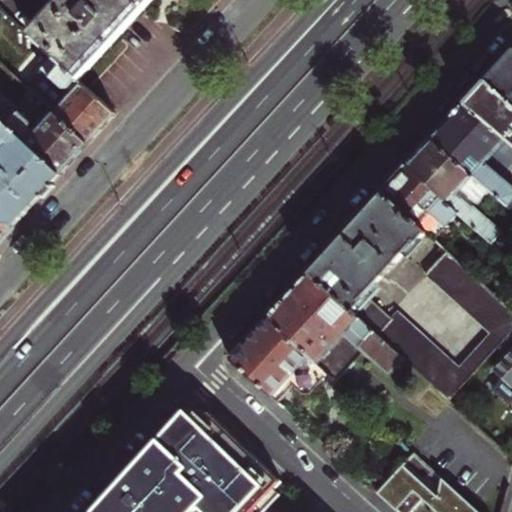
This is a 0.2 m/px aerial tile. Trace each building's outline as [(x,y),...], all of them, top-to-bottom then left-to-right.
[(27,35),(53,57),(79,81),(152,0),(58,0),(59,0),(27,35)] [(511,52),(497,69),(484,83),(511,108),(511,52)] [(54,114),(88,145),(99,133),(116,114),(79,81),(53,57),(40,71),(69,97),(54,114)] [(511,108),(484,83),(474,93),(466,102),(511,144),(511,108)] [(0,99),(0,119),(61,174),(74,160),(88,145),(54,114),(37,133),(0,99)] [(447,124),(431,141),(488,193),(511,215),(511,185),(503,177),(511,167),(511,144),(466,102),(447,124)] [(0,187),(28,210),(45,191),(61,174),(0,119),(0,187)] [(419,154),(407,167),(458,215),(490,244),(501,232),(475,208),(488,193),(431,141),(419,154)] [(395,180),(383,193),(426,232),(434,240),(458,215),(407,167),(395,180)] [(28,210),(0,187),(0,222),(15,224),(22,216),(28,210)] [(352,313),(426,232),(383,193),(345,235),(309,274),(352,313)] [(0,240),(3,238),(15,224),(0,222),(0,240)] [(511,334),(511,312),(442,248),(437,254),(442,259),(427,275),(491,334),(459,369),(400,314),(394,320),(373,301),(358,318),(403,359),(451,402),(510,337),(511,334)] [(267,320),(328,373),(334,379),(360,352),(387,377),(403,359),(358,318),(352,313),(309,274),(285,300),(267,320)] [(305,399),(328,373),(267,320),(244,346),(232,358),(278,401),(291,386),(305,399)] [(511,394),(511,334),(510,337),(511,338),(511,354),(496,372),(503,379),(499,383),(511,394)] [(91,511),(191,511),(199,505),(206,511),(250,511),(265,498),(255,487),(271,470),(212,413),(186,409),(136,463),(101,501),(91,511)] [(511,468),(511,457),(493,441),(476,461),(506,489),(511,468)] [(482,511),(415,451),(377,493),(397,511),(412,511),(423,500),(435,511),(482,511)]
